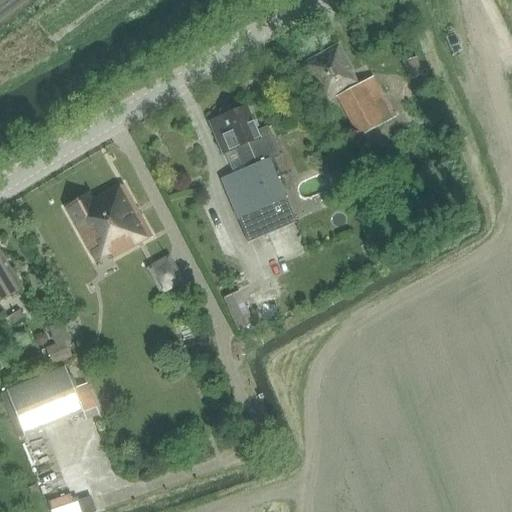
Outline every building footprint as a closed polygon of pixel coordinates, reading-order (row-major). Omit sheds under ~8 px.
[(311,88),(321,107),(338,98),(358,137),(395,117),(372,77),(358,85),(352,75),(354,74),(338,45),(302,65),(314,86),(311,88)] [(403,63),(410,81),(422,77),(416,59),(403,63)] [(220,118),(209,123),(223,156),(236,150),(245,171),(222,180),(239,220),(247,239),(294,220),(285,200),(278,183),(281,182),(279,177),(276,178),(269,163),(279,158),(267,129),(258,133),(246,107),(233,113),(232,109),(228,108),(221,111),(219,115),(220,118)] [(88,195),(64,208),(95,263),(111,255),(113,259),(152,237),(123,185),(92,202),(88,195)] [(0,297),(19,286),(0,252),(0,297)] [(259,276),(259,260),(241,260),(241,276),(259,276)] [(239,292),(223,299),(237,332),(254,325),(239,292)] [(6,392),(24,436),(84,412),(66,368),(6,392)] [(91,398),(80,402),(84,412),(86,417),(97,413),(91,398)] [(80,511),(77,502),(72,504),(52,511),(50,511),(80,511)]
